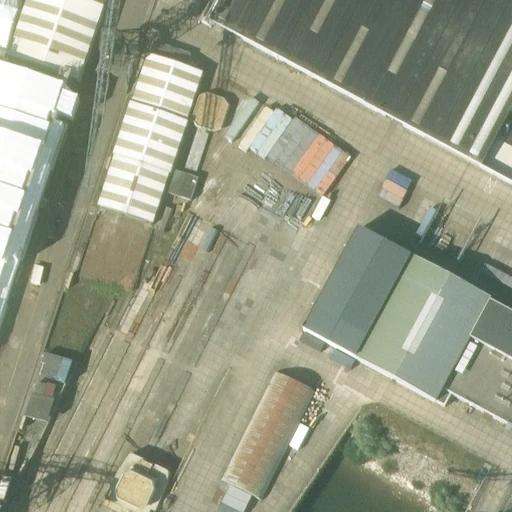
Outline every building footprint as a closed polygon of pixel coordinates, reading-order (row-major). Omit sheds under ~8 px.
[(0,0),(0,59),(7,62),(27,0),(0,0)] [(104,9),(106,0),(29,0),(9,63),(80,86),(105,9),(104,9)] [(511,0),(222,0),(209,24),(383,117),(482,170),(510,186),(511,182),(511,151),(495,143),(510,115),(511,116),(511,0)] [(186,126),(203,75),(148,57),(131,107),(130,107),(112,159),(114,160),(97,211),(153,228),(169,179),(170,179),(188,126),(186,126)] [(251,150),(325,195),(351,153),(277,108),(251,150)] [(356,361),(411,258),(383,243),(359,230),(303,333),(356,361)] [(437,405),(492,303),(493,302),(411,258),(356,361),(437,405)] [(140,398),(159,353),(155,351),(171,314),(180,318),(194,283),(151,266),(137,299),(127,295),(112,330),(115,332),(95,380),(140,398)] [(511,314),(492,303),(437,405),(444,408),(451,395),(511,428),(511,314)] [(74,384),(78,361),(47,355),(43,378),(74,384)] [(261,502),(315,394),(275,374),(221,483),(261,502)] [(45,383),(33,418),(54,425),(66,390),(45,383)] [(70,424),(112,446),(134,405),(92,383),(70,424)] [(135,458),(119,500),(150,511),(159,511),(174,472),(135,458)]
